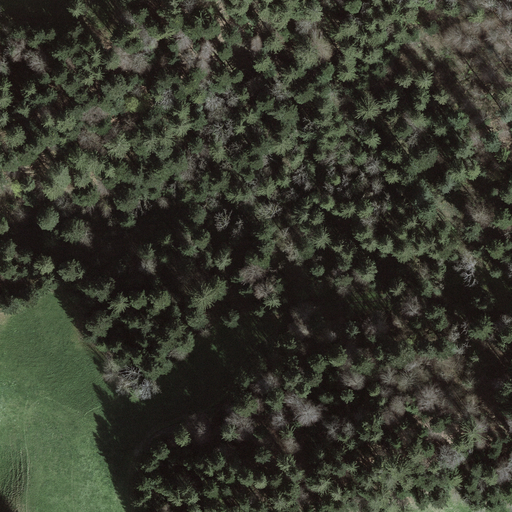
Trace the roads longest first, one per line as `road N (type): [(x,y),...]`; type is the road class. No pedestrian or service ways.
road 1 (track): [(322,67),(256,52),(128,63),(131,0)]
road 2 (track): [(511,431),(398,451),(318,511)]
road 3 (track): [(229,390),(154,439),(137,473),(138,511)]
